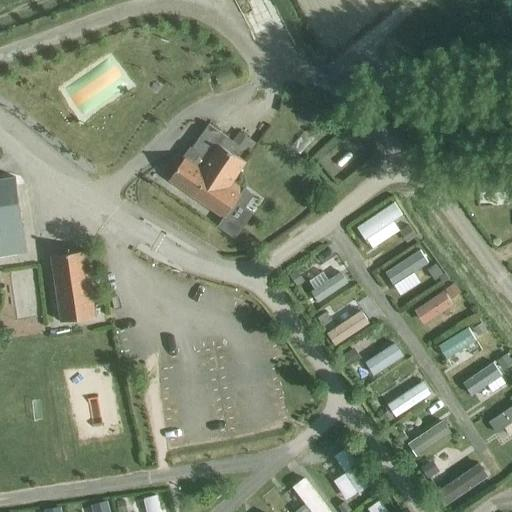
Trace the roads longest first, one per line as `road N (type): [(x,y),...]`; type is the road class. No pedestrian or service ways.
road 1 (track): [(511,69),(327,71)]
road 2 (track): [(327,71),(295,70),(258,55),(235,28),(182,0)]
road 3 (track): [(148,0),(0,54)]
